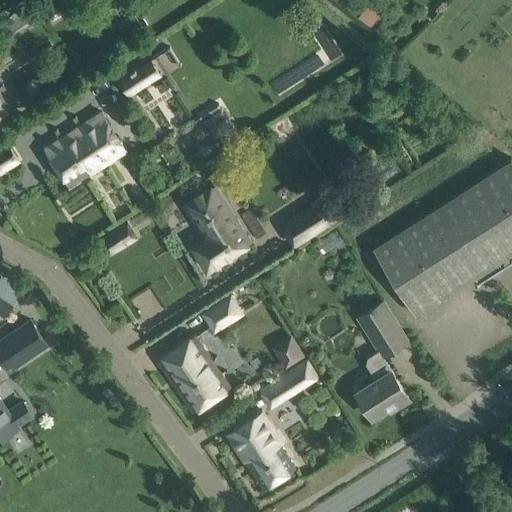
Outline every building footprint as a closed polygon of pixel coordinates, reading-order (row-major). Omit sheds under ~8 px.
[(53,14),(74,0),(46,0),(45,1),(53,14)] [(371,27),(383,12),(371,2),(359,17),(371,27)] [(136,48),(133,44),(121,51),(124,56),(136,48)] [(151,57),(118,78),(129,96),(163,74),(151,57)] [(421,77),(419,78),(403,88),(417,112),(432,103),(430,99),(433,97),(421,77)] [(0,112),(16,103),(3,84),(0,85),(0,112)] [(222,107),(204,119),(216,137),(220,134),(222,138),(236,129),(234,126),(222,107)] [(127,149),(102,111),(46,148),(70,185),(127,149)] [(0,172),(20,160),(9,143),(0,148),(0,172)] [(443,202),(486,269),(511,252),(511,157),(443,202)] [(184,204),(205,238),(193,245),(208,269),(252,241),(216,184),(184,204)] [(295,243),(336,216),(323,197),(286,221),(287,228),(295,243)] [(374,246),(417,313),(486,269),(443,202),(374,246)] [(111,253),(125,244),(138,235),(129,221),(116,230),(102,239),(111,253)] [(0,271),(0,291),(15,302),(25,288),(0,271)] [(232,291),(202,311),(215,332),(246,312),(232,291)] [(358,391),(363,398),(373,415),(395,402),(397,405),(410,397),(392,369),(385,356),(411,339),(385,297),(357,315),(379,350),(369,356),(367,363),(377,379),(358,391)] [(48,343),(32,319),(0,340),(0,354),(10,369),(48,343)] [(296,333),(275,342),(286,366),(307,356),(296,333)] [(195,411),(231,386),(195,334),(159,359),(195,411)] [(309,357),(260,389),(272,407),(321,375),(309,357)] [(0,396),(0,436),(18,424),(32,414),(23,401),(9,410),(0,396)] [(261,411),(228,432),(246,460),(248,459),(265,485),(296,466),(261,411)]
